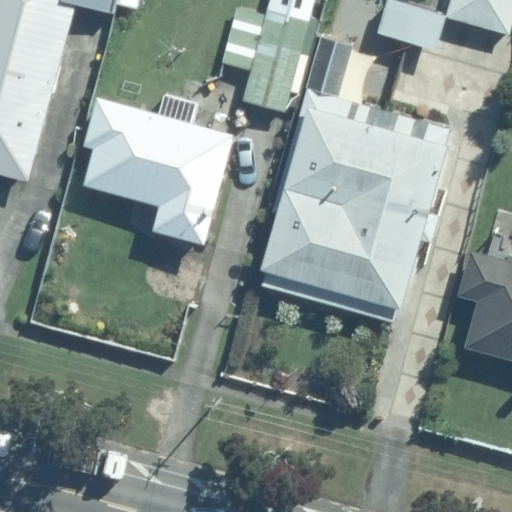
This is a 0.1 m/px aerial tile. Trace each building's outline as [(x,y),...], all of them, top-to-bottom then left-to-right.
[(144,0),(0,0),(0,178),(35,186),(76,10),(116,20),(119,6),(143,10),(144,0)] [(294,113),(320,13),(268,0),(263,20),(237,13),(224,64),(255,72),(248,101),(294,113)] [(511,36),(511,0),(451,0),(449,10),(407,0),(392,0),(384,38),(442,51),(449,22),(511,36)] [(458,124),(305,86),(256,285),(409,323),(458,124)] [(242,134),(102,97),(89,147),(99,150),(90,185),(165,205),(157,234),(212,248),(242,134)] [(511,264),(474,254),(462,296),(488,303),(475,351),(511,361),(511,264)]
